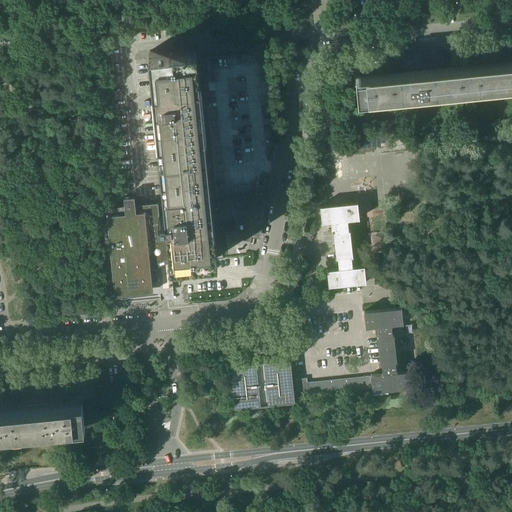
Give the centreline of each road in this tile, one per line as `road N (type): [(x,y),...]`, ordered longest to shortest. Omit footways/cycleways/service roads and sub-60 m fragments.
road 1 (residential): [(169,322),(228,317),(264,288),(288,138),(315,47),(511,25)]
road 2 (secondary): [(289,452),(511,428)]
road 3 (unknown): [(149,45),(133,73),(149,208)]
road 4 (residential): [(0,340),(143,325)]
road 5 (secondary): [(289,452),(169,461)]
road 6 (residential): [(143,325),(152,409),(168,441)]
road 7 (residential): [(168,441),(175,407),(169,322)]
